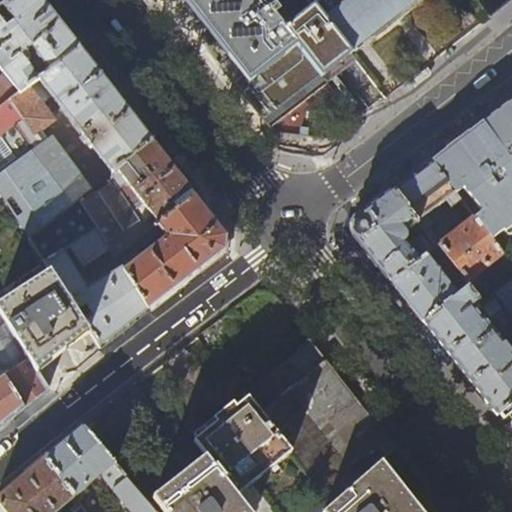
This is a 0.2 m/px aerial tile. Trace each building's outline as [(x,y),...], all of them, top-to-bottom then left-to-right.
[(0,107),(80,49),(59,23),(53,16),(40,0),(12,0),(0,8),(0,107)] [(322,78),(351,55),(315,7),(284,30),(260,0),(184,0),(229,57),(220,65),(227,73),(234,83),(265,122),(270,129),(327,84),(322,78)] [(315,7),(351,55),(422,0),(322,0),(314,6),(315,7)] [(80,49),(0,107),(0,196),(43,263),(62,251),(71,246),(95,230),(75,199),(89,189),(55,136),(44,143),(48,149),(44,151),(34,135),(48,125),(54,121),(40,104),(51,96),(111,172),(115,169),(152,141),(144,131),(114,93),(84,55),(80,49)] [(511,101),(505,107),(484,123),(511,159),(511,101)] [(511,159),(484,123),(472,132),(460,140),(511,211),(511,159)] [(44,143),(55,136),(48,125),(34,135),(44,151),(48,149),(44,143)] [(511,222),(511,211),(460,140),(446,150),(431,162),(460,202),(472,218),(488,241),(511,222)] [(111,177),(115,183),(94,197),(89,189),(75,199),(95,230),(104,244),(129,229),(135,240),(152,228),(155,225),(195,196),(194,195),(175,170),(171,166),(152,141),(115,169),(111,177)] [(412,176),(393,190),(435,247),(465,285),(500,257),(488,241),(472,218),(441,242),(430,227),(440,219),(434,211),(446,201),(451,208),(460,202),(431,162),(412,176)] [(200,191),(180,166),(175,170),(194,195),(200,191)] [(390,281),(435,247),(393,190),(373,205),(354,219),(352,234),(371,257),(390,281)] [(195,196),(155,225),(163,237),(141,254),(134,250),(156,234),(152,228),(135,240),(112,256),(120,268),(148,311),(186,282),(225,252),(227,237),(195,196)] [(104,244),(95,230),(71,246),(84,266),(108,250),(104,244)] [(465,285),(435,247),(390,281),(398,292),(422,322),(468,288),(465,285)] [(62,251),(43,263),(50,272),(89,333),(94,340),(99,348),(123,330),(148,311),(120,268),(87,289),(62,251)] [(50,272),(0,304),(0,313),(37,372),(50,362),(89,333),(50,272)] [(479,301),(468,288),(422,322),(459,369),(497,417),(507,410),(508,411),(511,407),(511,282),(496,294),(511,315),(511,354),(482,316),(481,317),(473,306),(479,301)] [(0,370),(3,376),(24,409),(29,405),(48,389),(46,385),(37,372),(0,313),(0,370)] [(247,397),(292,452),(333,502),(360,479),(349,466),(361,455),(372,469),(381,461),(395,449),(332,369),(309,340),(276,366),(276,367),(245,393),(247,397)] [(0,428),(24,409),(3,376),(0,377),(0,428)] [(273,511),(251,484),(292,452),(247,397),(228,412),(193,440),(206,456),(251,511),(273,511)] [(63,443),(44,458),(74,497),(76,500),(83,496),(80,492),(89,485),(87,483),(96,476),(97,471),(103,471),(102,476),(132,511),(157,511),(82,426),(63,443)] [(251,511),(206,456),(153,498),(164,511),(251,511)] [(55,511),(74,497),(44,458),(18,481),(0,496),(0,504),(6,511),(55,511)] [(420,511),(414,503),(381,461),(372,469),(360,479),(333,502),(322,511),(321,511),(420,511)]
